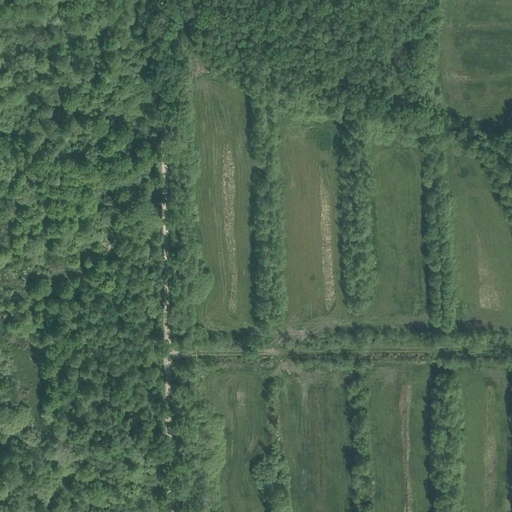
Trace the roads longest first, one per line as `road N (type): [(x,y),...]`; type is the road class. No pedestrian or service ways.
road 1 (track): [(157,0),(165,351)]
road 2 (track): [(165,351),(170,511)]
